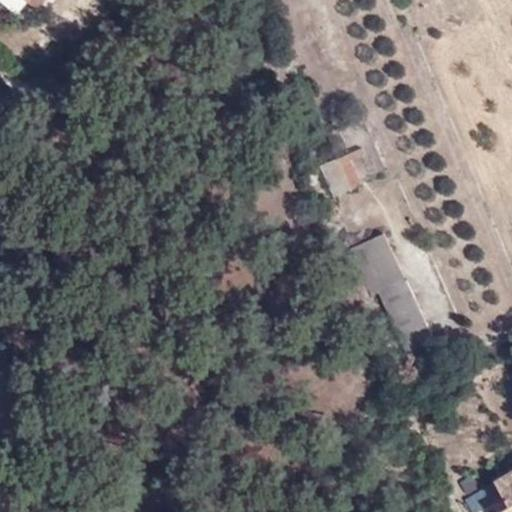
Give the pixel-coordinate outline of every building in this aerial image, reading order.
[(38,12),(47,0),(23,0),(28,4),(38,12)] [(0,108),(10,96),(0,88),(0,108)] [(333,160),(344,190),(359,185),(347,154),(333,160)] [(379,235),(346,250),(365,298),(371,295),(400,282),(379,235)] [(371,295),(403,367),(433,355),(400,282),(371,295)] [(439,367),(433,355),(403,367),(409,381),(439,367)] [(506,511),(511,511),(511,474),(500,482),(511,499),(511,503),(504,509),(506,511)]
